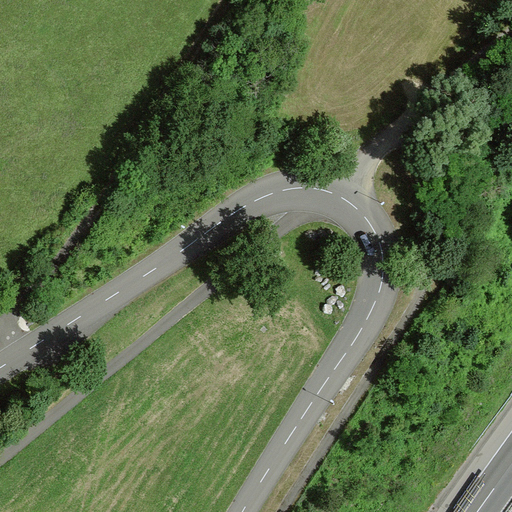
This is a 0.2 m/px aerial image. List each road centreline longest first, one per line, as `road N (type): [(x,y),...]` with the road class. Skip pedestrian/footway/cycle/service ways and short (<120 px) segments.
road 1 (track): [(227,0),(72,240),(5,320),(15,355)]
road 2 (unclassified): [(320,189),(306,210),(0,458)]
road 3 (residential): [(243,511),(379,287),(376,235),(358,210),(320,189)]
road 4 (residential): [(320,189),(256,200),(0,365)]
road 5 (track): [(511,33),(333,194)]
